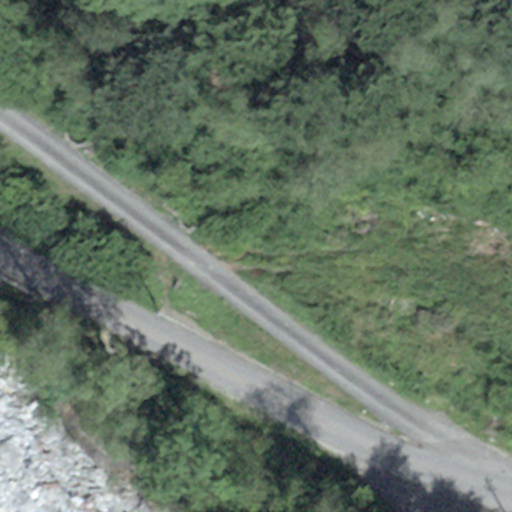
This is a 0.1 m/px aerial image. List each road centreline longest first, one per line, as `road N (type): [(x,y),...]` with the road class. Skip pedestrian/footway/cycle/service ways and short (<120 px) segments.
road 1 (track): [(465,480),(373,398),(0,120)]
road 2 (unclassified): [(511,490),(409,462),(319,424),(0,252)]
